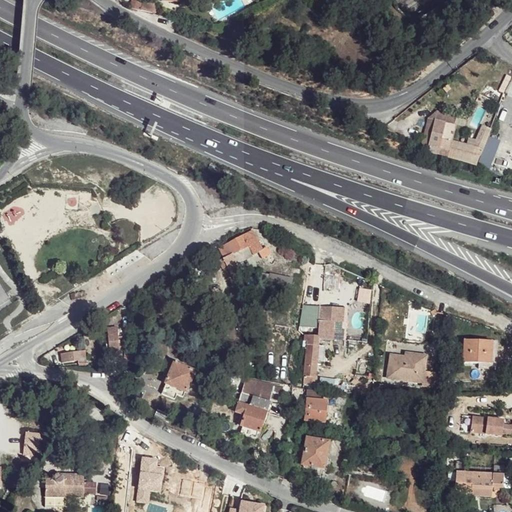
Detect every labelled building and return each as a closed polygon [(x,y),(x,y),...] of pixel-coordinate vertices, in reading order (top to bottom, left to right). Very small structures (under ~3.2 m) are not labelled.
[(144,3),(133,0),(131,8),(142,11),(144,3)] [(499,93),(487,84),(481,93),(499,105),(510,78),(506,77),(499,93)] [(420,149),(426,151),(434,121),(454,126),(449,150),(478,157),(489,130),(482,127),(474,146),(460,142),(466,119),(436,112),(427,119),(420,149)] [(434,121),(426,151),(475,166),(478,157),(449,150),(454,126),(434,121)] [(488,137),(482,166),(491,168),(497,139),(488,137)] [(251,232),(219,251),(224,259),(221,260),(229,271),(238,266),(237,264),(258,252),(262,249),(251,232)] [(265,247),(262,249),(258,252),(262,258),(269,253),(265,247)] [(197,263),(188,267),(194,282),(204,278),(197,263)] [(292,280),(270,275),(267,290),(289,294),(292,280)] [(320,309),(317,339),(316,342),(332,343),(334,325),(342,326),(343,311),(320,309)] [(273,324),(268,353),(284,356),(289,327),(273,324)] [(107,330),(110,357),(105,357),(102,358),(104,366),(112,366),(111,365),(121,364),(119,344),(122,343),(121,337),(118,338),(116,329),(107,330)] [(317,339),(304,337),(304,342),(302,342),(300,349),(305,350),(302,384),(313,385),(315,364),(317,349),(316,348),(316,342),(317,339)] [(491,342),(465,341),(463,364),(490,365),(491,342)] [(325,349),(317,349),(315,364),(324,365),(325,349)] [(82,353),(62,356),(63,363),(79,362),(79,365),(86,363),(85,356),(82,356),(82,353)] [(390,358),(387,379),(422,383),(424,372),(425,358),(406,355),(405,360),(390,358)] [(194,373),(173,364),(165,383),(165,384),(161,393),(174,399),(176,395),(182,397),(185,392),(186,392),(189,384),(194,386),(197,378),(193,376),(194,373)] [(422,383),(422,388),(432,390),(434,374),(424,372),(422,383)] [(373,383),(371,398),(388,399),(390,386),(373,383)] [(282,388),(273,387),(271,394),(281,397),(282,388)] [(319,395),(307,393),(304,422),(325,423),(327,403),(319,402),(319,395)] [(268,405),(250,399),(247,408),(237,405),(234,414),(245,417),(242,426),(260,432),(268,405)] [(496,425),(494,433),(511,435),(511,422),(511,427),(496,425)] [(40,433),(26,432),(24,453),(35,454),(35,445),(39,445),(40,433)] [(297,450),(294,459),(300,460),(298,465),(325,470),(331,444),(304,439),(301,450),(297,450)] [(105,456),(95,454),(92,473),(102,474),(105,456)] [(456,474),(455,495),(471,496),(472,489),(493,491),(493,488),(494,475),(456,474)] [(56,481),(46,481),(47,498),(85,497),(85,476),(60,477),(59,477),(57,479),(56,481)] [(472,489),(471,496),(492,498),(493,491),(472,489)]
